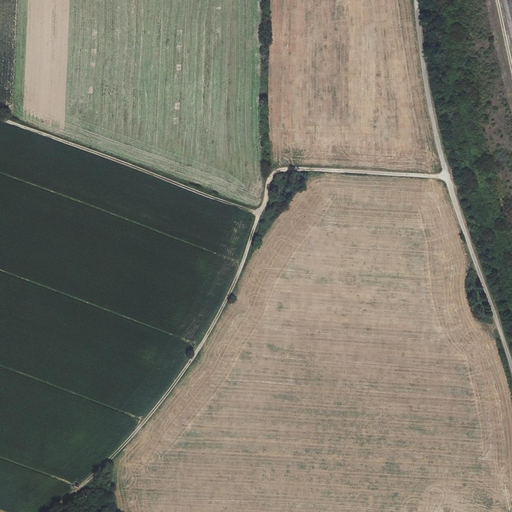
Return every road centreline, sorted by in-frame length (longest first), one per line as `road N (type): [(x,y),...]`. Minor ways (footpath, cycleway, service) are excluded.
road 1 (unclassified): [(416,0),(445,176),(511,373)]
road 2 (track): [(259,213),(232,287),(188,364),(125,443),(48,511)]
road 3 (track): [(259,213),(0,119)]
road 4 (track): [(445,176),(282,168),(266,181),(259,213)]
